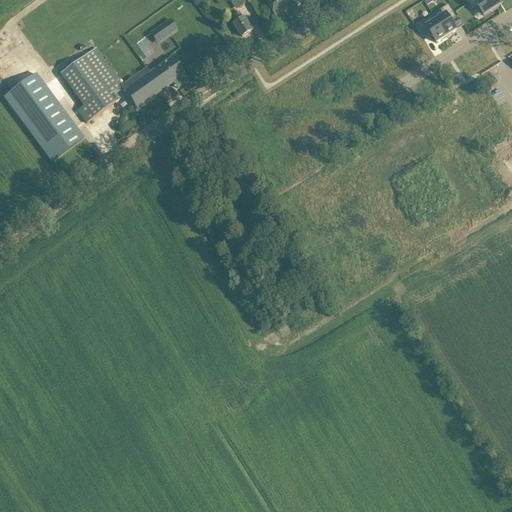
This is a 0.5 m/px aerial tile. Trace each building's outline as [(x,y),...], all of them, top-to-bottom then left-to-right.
[(247,0),(236,0),(232,4),(237,10),(249,1),(247,0)] [(271,0),(267,3),(276,16),(293,5),(289,0),(271,0)] [(483,0),(476,0),(469,5),(472,11),(478,7),(484,17),(502,6),(498,0),(486,0),(484,2),(483,0)] [(436,22),(447,38),(457,32),(451,22),(457,19),(449,6),(442,10),(446,16),(436,22)] [(242,38),(253,31),(245,19),(243,19),(240,13),(234,17),(238,23),(234,25),(242,38)] [(177,30),(170,20),(157,30),(163,39),(177,30)] [(420,24),(417,26),(425,39),(431,35),(437,45),(447,38),(436,22),(427,28),(426,26),(424,22),(420,24)] [(400,44),(411,62),(411,61),(421,55),(415,45),(421,41),(413,29),(406,33),(409,39),(400,45),(400,44)] [(387,45),(380,50),(388,63),(395,58),(401,68),(411,62),(400,44),(390,50),(387,45)] [(120,82),(96,49),(60,76),(83,108),(82,109),(78,112),(87,124),(127,96),(129,94),(122,85),(120,87),(118,83),(120,82)] [(375,61),(366,67),(376,83),(386,77),(380,68),(385,64),(377,52),(371,56),(375,61)] [(188,81),(172,58),(150,74),(162,91),(178,80),(182,86),(188,81)] [(366,67),(357,73),(367,89),(376,83),(366,67)] [(127,96),(136,110),(162,91),(150,74),(146,69),(122,85),(129,94),(127,96)] [(357,73),(348,78),(358,95),(367,89),(357,73)] [(36,74),(4,98),(52,163),(84,139),(36,74)] [(348,78),(338,84),(349,101),(358,95),(348,78)] [(326,84),(320,88),(328,101),(333,97),(339,107),(349,101),(338,84),(330,90),(326,84)] [(462,89),(445,99),(451,109),(468,98),(462,89)] [(303,93),(296,97),(310,119),(316,115),(319,120),(331,112),(320,96),(309,102),(303,93)] [(295,111),(285,118),(296,135),(307,127),(304,122),(310,119),(296,97),(289,102),(295,111)] [(468,98),(451,109),(457,118),(474,107),(468,98)] [(474,107),(457,118),(463,127),(479,116),(474,107)] [(479,116),(463,127),(468,135),(468,136),(486,125),(485,125),(479,116)] [(423,121),(412,127),(423,144),(434,138),(423,121)] [(486,125),(468,136),(474,146),(492,135),(486,125)] [(412,127),(402,134),(413,151),(423,144),(412,127)] [(402,134),(392,140),(403,157),(413,151),(402,134)] [(392,140),(382,147),(393,164),(403,157),(392,140)] [(504,154),(497,145),(488,151),(484,145),(472,153),(476,159),(481,156),(487,165),(504,154)] [(382,147),(372,153),(382,170),(393,164),(382,147)] [(511,164),(504,154),(487,165),(493,175),(488,178),(492,184),(504,176),(501,171),(511,164)] [(351,175),(342,180),(352,196),(355,193),(356,195),(363,190),(362,189),(366,187),(359,176),(370,168),(364,158),(347,169),(351,175)] [(449,173),(442,177),(456,199),(462,195),(464,197),(463,197),(465,200),(477,192),(466,176),(455,182),(449,173)] [(450,202),(456,199),(442,177),(435,182),(442,191),(431,198),(442,215),(453,207),(452,205),(450,202)] [(428,208),(420,196),(414,200),(417,205),(407,212),(418,230),(429,223),(422,212),(428,208)] [(377,227),(373,229),(383,244),(392,239),(395,244),(412,234),(406,224),(394,231),(387,220),(384,222),(383,221),(376,225),(377,227)]
